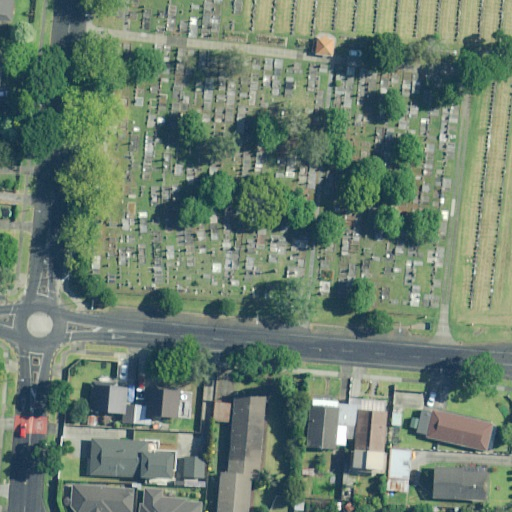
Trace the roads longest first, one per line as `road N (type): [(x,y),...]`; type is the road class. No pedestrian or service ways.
road 1 (tertiary): [(63,325),(511,364)]
road 2 (residential): [(69,0),(39,294)]
road 3 (residential): [(35,348),(21,511)]
